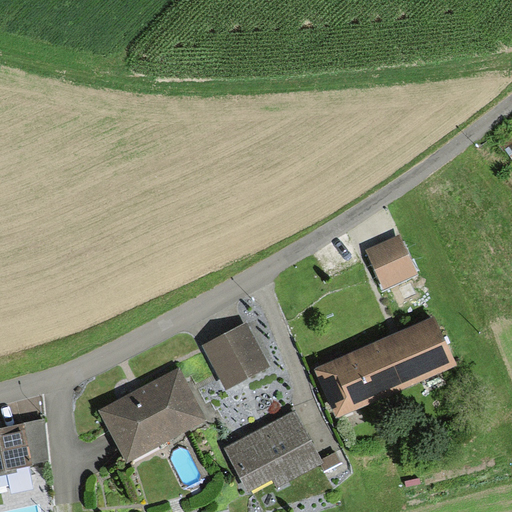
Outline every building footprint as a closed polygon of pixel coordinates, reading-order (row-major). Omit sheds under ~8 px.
[(371,250),(383,283),(412,273),(401,240),(371,250)] [(452,367),(432,322),(320,370),(340,416),(452,367)] [(207,347),(227,385),(265,366),(244,327),(207,347)] [(204,420),(179,372),(104,412),(129,459),(204,420)] [(319,463),(293,415),(230,450),(251,487),(274,475),(279,485),(319,463)] [(41,423),(0,432),(0,486),(26,481),(22,465),(45,458),(41,423)] [(327,469),(338,464),(334,456),(323,462),(327,469)]
